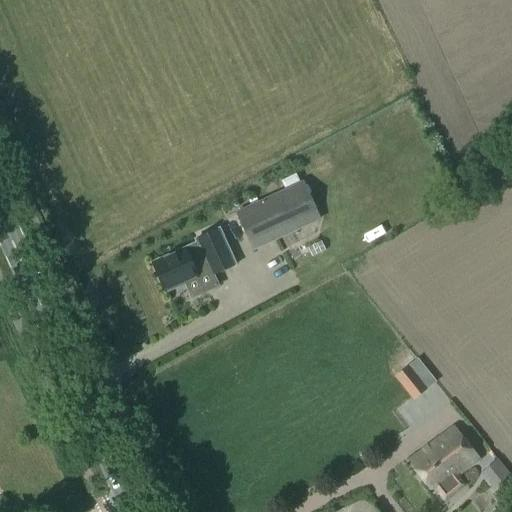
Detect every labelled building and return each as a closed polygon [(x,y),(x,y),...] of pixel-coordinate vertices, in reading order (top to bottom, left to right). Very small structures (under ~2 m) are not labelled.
[(429,110),(407,122),(415,136),(437,124),(429,110)] [(306,183),(235,215),(251,248),(321,218),(306,183)] [(196,245),(152,265),(164,292),(196,278),(195,275),(208,269),(211,276),(234,266),(218,231),(195,242),(196,245)] [(426,387),(408,365),(396,375),(414,397),(426,387)] [(463,406),(450,411),(457,425),(469,419),(463,406)] [(452,429),(408,462),(433,493),(474,460),(452,429)] [(509,488),(511,485),(511,464),(509,461),(496,471),(509,488)]
